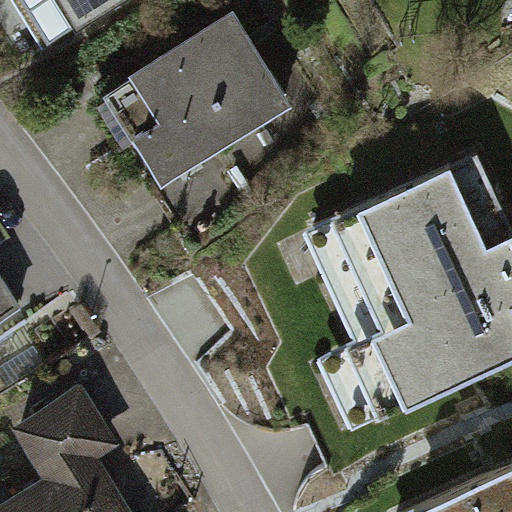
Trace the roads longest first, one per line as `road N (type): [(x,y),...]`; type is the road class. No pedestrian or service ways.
road 1 (residential): [(0,135),(177,391),(243,511)]
road 2 (unknown): [(215,461),(511,359)]
